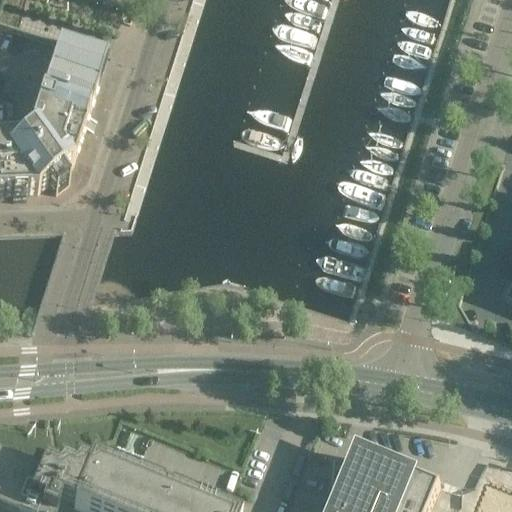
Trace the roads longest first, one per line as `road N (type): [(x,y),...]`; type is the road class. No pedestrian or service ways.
road 1 (unclassified): [(406,385),(511,31)]
road 2 (unclassified): [(97,215),(164,0)]
road 3 (tertiary): [(52,389),(234,368)]
road 4 (tertiary): [(234,368),(406,385)]
road 5 (tertiary): [(234,368),(65,366)]
road 6 (unclassified): [(65,366),(69,301),(97,215)]
